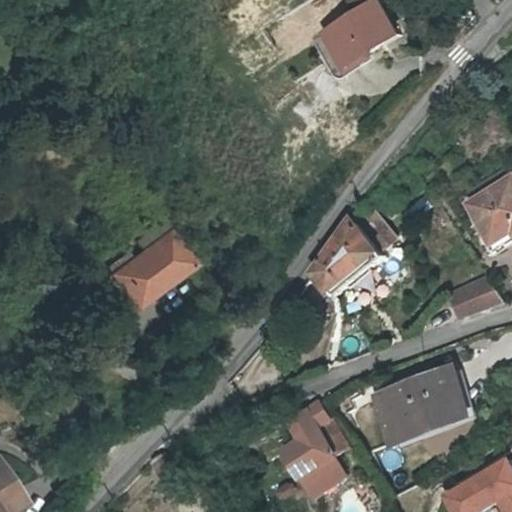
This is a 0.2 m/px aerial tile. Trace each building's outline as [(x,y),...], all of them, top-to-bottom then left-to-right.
[(372,0),(356,10),(329,26),(350,60),(398,29),(379,0),(372,0)] [(350,0),(356,10),(372,0),(350,0)] [(334,70),(350,60),(329,26),(313,36),(334,70)] [(511,169),(465,198),(493,242),(511,230),(511,169)] [(380,245),(395,231),(365,199),(353,215),(314,269),(336,291),(385,250),(380,245)] [(164,229),(109,274),(133,304),(188,259),(164,229)] [(488,273),(454,292),(463,316),(508,299),(488,273)] [(457,364),(382,392),(398,435),(473,407),(457,364)] [(292,417),(304,437),(312,449),(295,459),(312,487),(346,465),(339,453),(352,445),(323,398),(292,417)] [(312,449),(304,437),(287,447),(295,459),(312,449)] [(149,458),(159,475),(174,467),(164,449),(149,458)] [(511,511),(511,459),(446,496),(455,511),(497,511),(504,508),(506,511),(511,511)] [(312,487),(315,491),(350,470),(346,465),(312,487)] [(0,466),(0,511),(6,511),(23,503),(0,466)]
